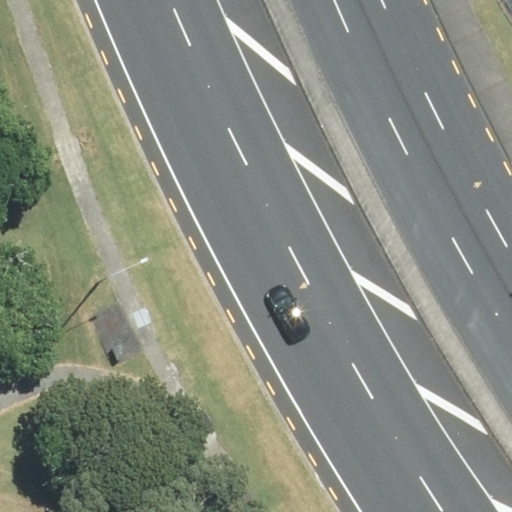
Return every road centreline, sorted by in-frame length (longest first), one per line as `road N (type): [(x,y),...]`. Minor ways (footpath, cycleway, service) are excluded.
road 1 (primary): [(436,511),(233,145),(181,0)]
road 2 (primary): [(357,0),(511,299)]
